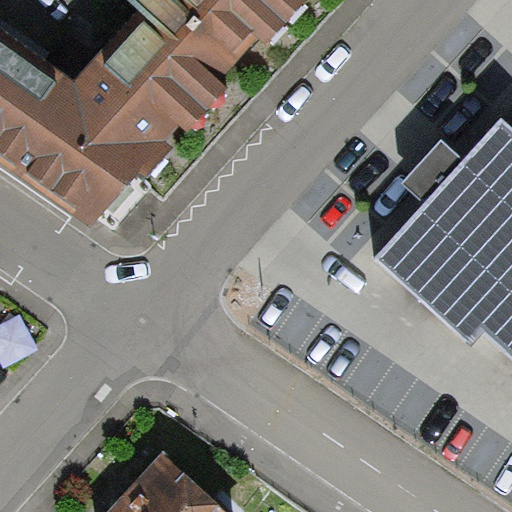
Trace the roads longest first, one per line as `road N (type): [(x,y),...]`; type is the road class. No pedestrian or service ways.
road 1 (residential): [(154,322),(433,0)]
road 2 (residential): [(154,322),(453,511)]
road 3 (residential): [(0,487),(154,322)]
road 4 (residential): [(0,215),(154,322)]
